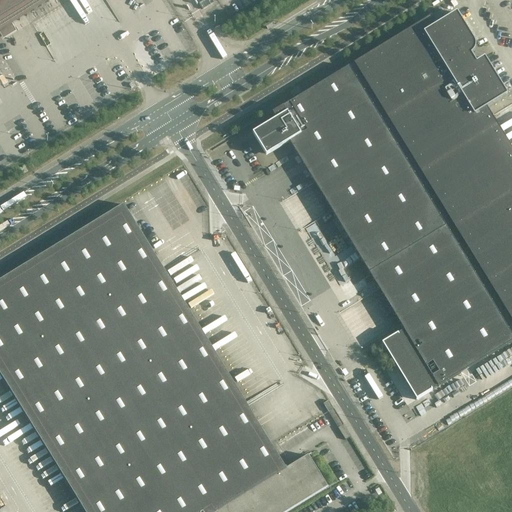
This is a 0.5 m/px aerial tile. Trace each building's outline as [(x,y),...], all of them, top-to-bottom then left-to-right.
[(0,0),(0,35),(28,18),(57,0),(0,0)] [(430,16),(353,64),(511,320),(511,149),(486,108),(507,95),(456,13),(436,26),(430,16)] [(511,336),(349,67),(272,113),(278,123),(257,135),(269,155),(289,142),(404,331),(385,342),(419,398),(511,342),(511,336)] [(298,88),(290,93),(293,98),(301,93),(298,88)] [(124,205),(0,281),(0,374),(80,506),(84,511),(287,511),(327,487),(308,456),(286,469),(245,403),(165,272),(124,205)] [(328,401),(327,402),(323,404),(328,412),(338,429),(342,426),(343,425),(334,409),(328,401)]
